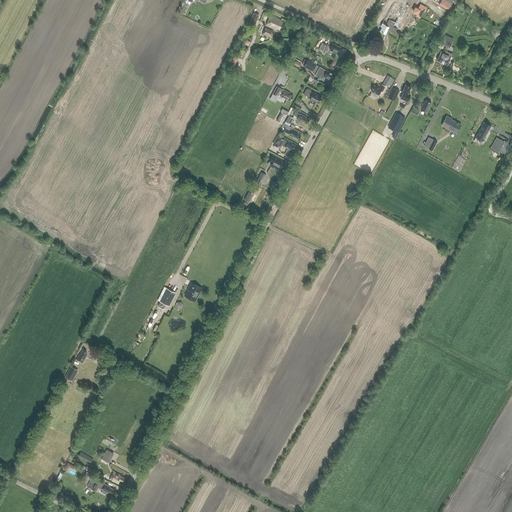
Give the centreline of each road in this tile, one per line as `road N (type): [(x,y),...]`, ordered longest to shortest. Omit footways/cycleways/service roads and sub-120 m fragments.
road 1 (unclassified): [(115,511),(301,160),(367,58)]
road 2 (unclassified): [(511,110),(367,58)]
road 3 (track): [(265,226),(213,206),(172,283)]
road 4 (track): [(367,58),(359,46),(257,0)]
